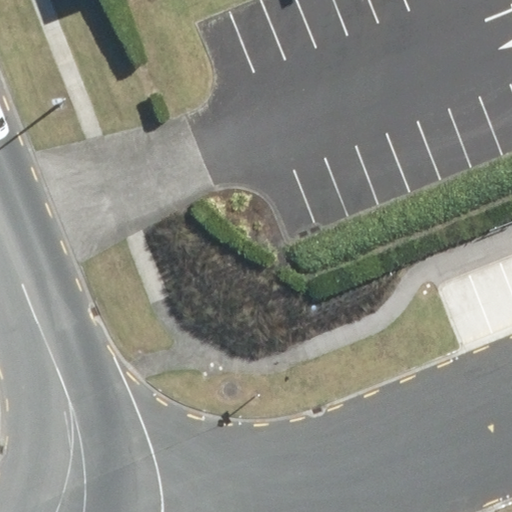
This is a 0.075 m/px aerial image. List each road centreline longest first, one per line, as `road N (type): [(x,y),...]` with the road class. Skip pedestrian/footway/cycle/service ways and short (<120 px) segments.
road 1 (unclassified): [(70,493),(171,506),(252,499),(511,401)]
road 2 (unclassified): [(0,221),(62,399),(70,493)]
